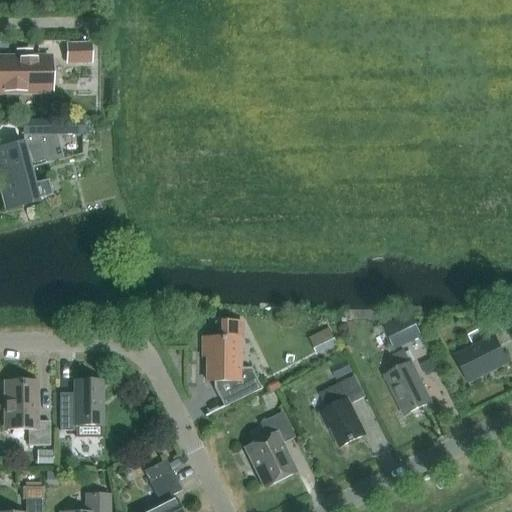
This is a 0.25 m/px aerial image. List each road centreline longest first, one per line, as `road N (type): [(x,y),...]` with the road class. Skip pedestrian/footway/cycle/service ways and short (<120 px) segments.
road 1 (residential): [(222,511),(145,356),(110,341),(0,342)]
road 2 (tertiary): [(332,511),(511,426)]
